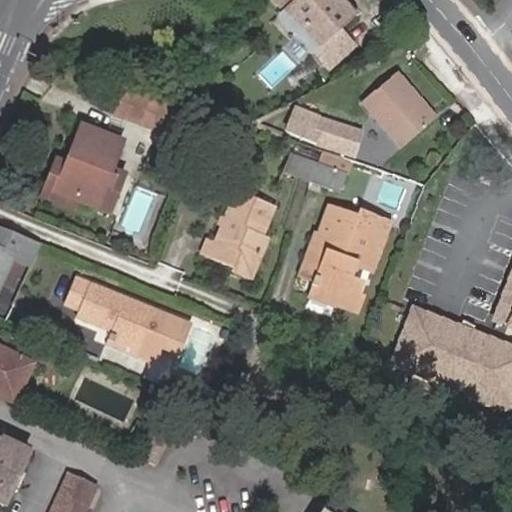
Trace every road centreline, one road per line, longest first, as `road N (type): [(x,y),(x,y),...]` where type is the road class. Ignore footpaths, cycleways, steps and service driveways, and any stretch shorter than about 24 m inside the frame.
road 1 (unknown): [(0,208),(337,314)]
road 2 (tertiary): [(511,96),(429,0)]
